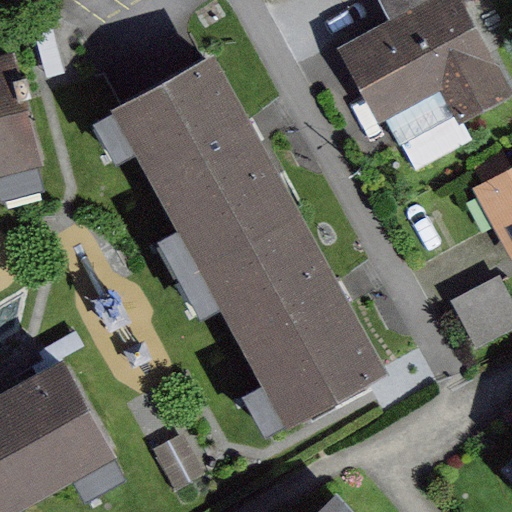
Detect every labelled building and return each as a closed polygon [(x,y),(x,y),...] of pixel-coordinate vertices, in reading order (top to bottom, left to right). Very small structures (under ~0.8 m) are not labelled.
[(511,100),(511,85),(468,10),(487,0),(378,0),(390,25),(331,58),(382,152),(399,145),(417,174),(477,145),(464,125),(511,100)] [(0,184),(38,175),(7,58),(0,60),(0,184)] [(170,289),(294,216),(209,65),(108,121),(88,132),(110,172),(131,160),(175,239),(150,253),(170,289)] [(511,178),(489,191),(511,235),(511,178)] [(294,216),(170,289),(193,328),(221,312),(266,392),(239,407),(259,443),(383,373),(294,216)] [(459,296),(478,341),(511,327),(511,291),(506,277),(459,296)] [(64,369),(0,403),(0,509),(109,450),(64,369)] [(353,511),(337,494),(316,511),(353,511)]
